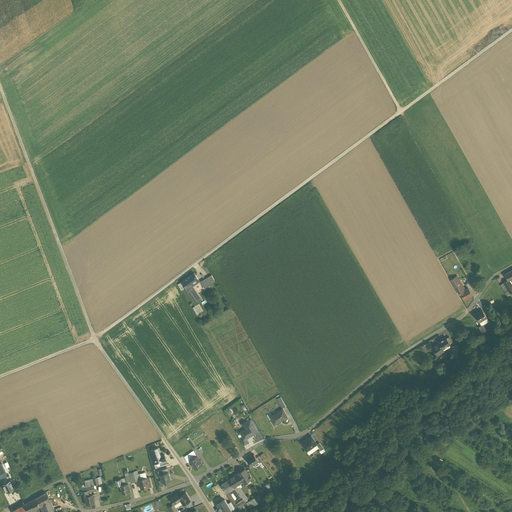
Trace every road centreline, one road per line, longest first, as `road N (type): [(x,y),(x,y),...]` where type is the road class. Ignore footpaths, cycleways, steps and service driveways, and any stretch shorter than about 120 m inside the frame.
road 1 (residential): [(511,266),(469,310),(396,357),(313,428),(258,444),(192,481)]
road 2 (track): [(511,30),(204,256)]
road 3 (track): [(494,276),(339,0)]
road 4 (track): [(94,338),(0,86)]
road 5 (residential): [(192,481),(87,511),(62,480),(3,511)]
